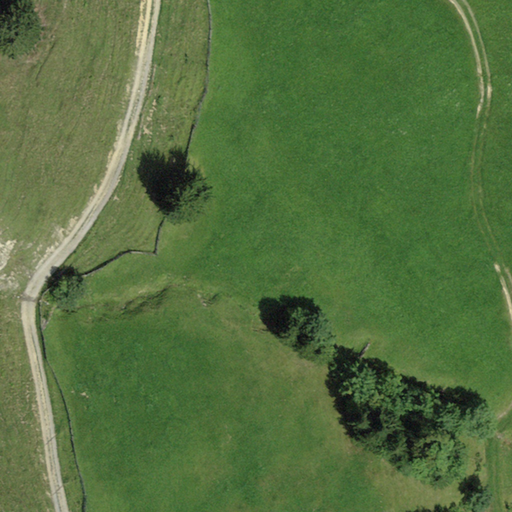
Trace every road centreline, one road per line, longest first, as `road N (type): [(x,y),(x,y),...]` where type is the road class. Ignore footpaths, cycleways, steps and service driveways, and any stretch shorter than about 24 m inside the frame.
road 1 (track): [(57,511),(38,284),(90,212),(141,94),(150,0)]
road 2 (track): [(511,314),(481,215),(482,43),(458,0)]
